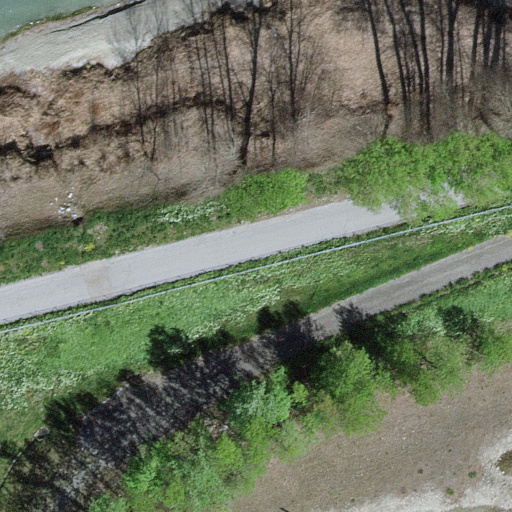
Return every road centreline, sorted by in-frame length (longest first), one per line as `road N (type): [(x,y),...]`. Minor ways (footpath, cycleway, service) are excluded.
road 1 (track): [(511,176),(0,319)]
road 2 (track): [(511,262),(193,399),(78,472),(51,511)]
